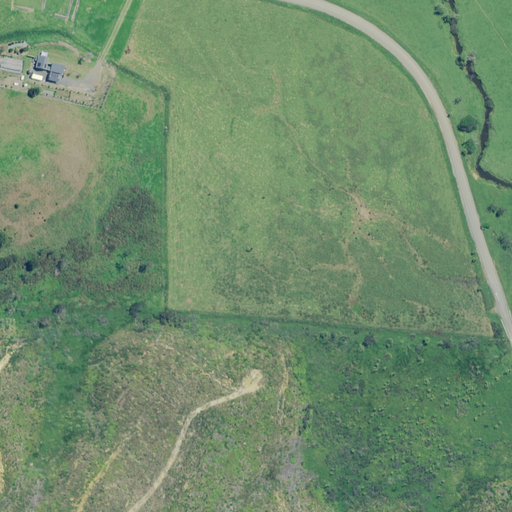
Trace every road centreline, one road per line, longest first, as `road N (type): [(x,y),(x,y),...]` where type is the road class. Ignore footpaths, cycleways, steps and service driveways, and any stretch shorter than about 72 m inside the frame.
road 1 (unclassified): [(304,0),(350,14),(393,47),(433,98),(511,333)]
road 2 (track): [(131,511),(178,434),(214,405),(274,380)]
